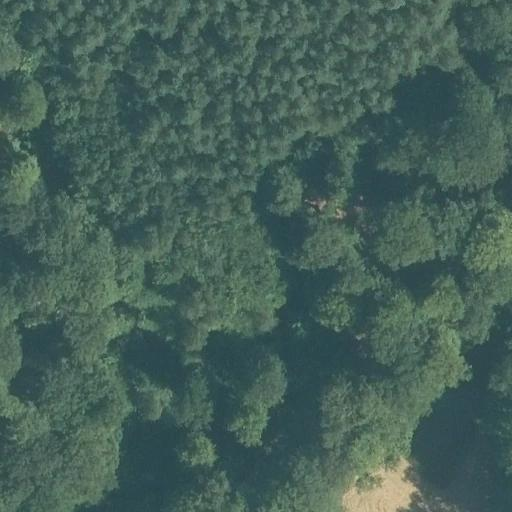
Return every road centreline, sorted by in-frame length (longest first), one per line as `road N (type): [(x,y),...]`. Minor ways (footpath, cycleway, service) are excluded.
road 1 (track): [(0,45),(130,302),(258,511)]
road 2 (track): [(224,511),(430,274),(511,200)]
